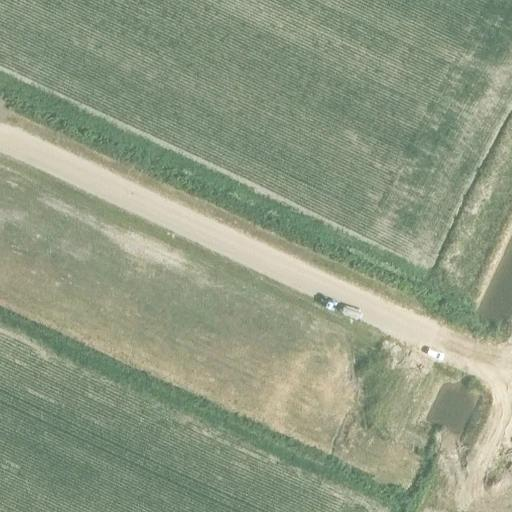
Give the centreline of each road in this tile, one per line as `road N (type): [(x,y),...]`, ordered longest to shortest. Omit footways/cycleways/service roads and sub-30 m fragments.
road 1 (residential): [(0,136),(421,331)]
road 2 (residential): [(202,130),(230,156),(451,260)]
road 3 (residential): [(0,54),(28,58),(202,130)]
road 4 (residential): [(202,130),(263,0)]
road 5 (residential): [(451,260),(511,132)]
